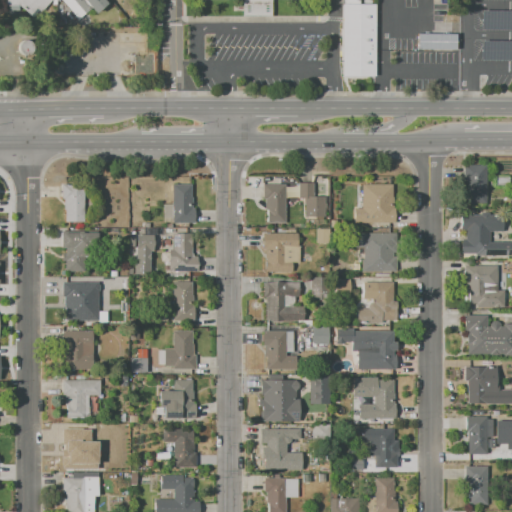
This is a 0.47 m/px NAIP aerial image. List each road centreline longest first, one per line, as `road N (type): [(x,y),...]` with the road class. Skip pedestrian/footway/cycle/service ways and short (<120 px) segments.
road 1 (residential): [(229,511),(229,108)]
road 2 (residential): [(26,109),(27,511)]
road 3 (residential): [(427,140),(428,511)]
road 4 (primary): [(511,107),(297,107)]
